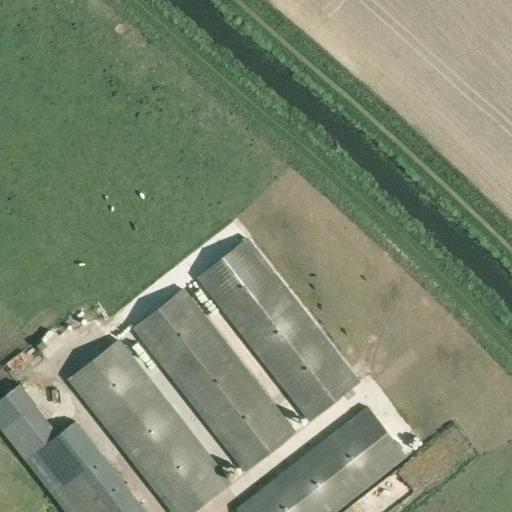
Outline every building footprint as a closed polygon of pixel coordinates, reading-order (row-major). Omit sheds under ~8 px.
[(308,421),(360,381),(248,237),(196,277),(308,421)] [(244,471),(296,431),(183,287),(132,327),(244,471)] [(171,511),(192,511),(231,482),(119,338),(67,379),(171,511)] [(147,511),(117,474),(75,420),(54,436),(31,406),(16,386),(0,398),(0,428),(1,430),(65,511),(147,511)] [(237,511),(335,511),(406,456),(367,405),(235,509),(237,511)] [(460,457),(475,445),(462,430),(448,441),(460,457)] [(355,511),(382,511),(387,507),(372,494),(355,511)]
